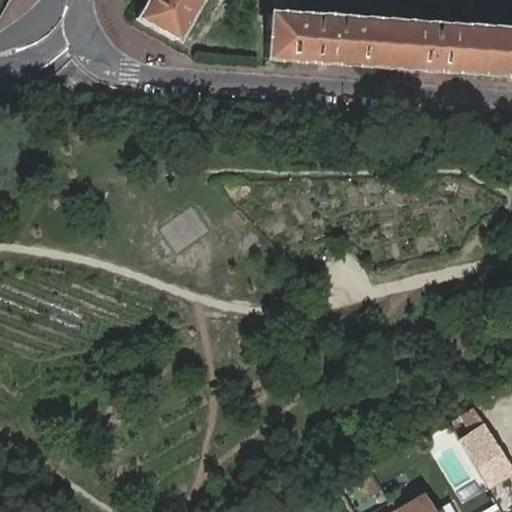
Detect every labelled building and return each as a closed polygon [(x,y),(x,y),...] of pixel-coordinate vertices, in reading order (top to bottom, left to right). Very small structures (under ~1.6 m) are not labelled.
[(144,0),(135,18),(174,40),(195,0),(144,0)] [(511,75),(511,31),(267,14),(264,59),(511,75)] [(482,422),(457,439),(487,487),(511,472),(482,422)] [(392,511),(433,511),(422,494),(392,511)] [(478,511),(502,511),(492,495),(475,506),(478,511)] [(434,511),(454,511),(449,503),(434,511)]
